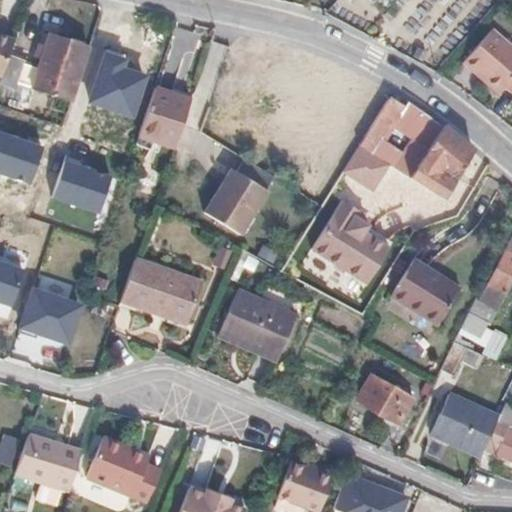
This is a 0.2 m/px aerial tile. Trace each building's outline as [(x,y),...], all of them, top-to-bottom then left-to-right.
[(511,48),(487,29),(460,64),(499,95),(511,79),(511,48)] [(0,74),(13,37),(0,32),(0,74)] [(85,47),(48,34),(36,67),(29,85),(68,99),(85,47)] [(128,58),(104,51),(89,104),(133,118),(147,76),(126,68),(128,58)] [(23,60),(9,55),(0,79),(0,83),(13,88),(16,81),(22,62),(23,60)] [(36,67),(22,62),(16,81),(29,85),(36,67)] [(187,99),(152,87),(136,136),(171,147),(187,99)] [(401,107),(385,96),(355,145),(379,160),(385,151),(374,144),(387,124),(425,148),(439,127),(405,102),(401,107)] [(439,127),(425,148),(405,177),(441,201),(470,152),(440,125),(439,127)] [(41,147),(0,131),(0,172),(29,182),(41,147)] [(379,160),(355,145),(344,162),(339,171),(368,190),(384,164),(379,160)] [(113,176),(66,157),(52,197),(99,214),(113,176)] [(271,175),(241,157),(233,171),(228,168),(224,175),(226,176),(221,185),(218,183),(201,213),(236,235),(263,190),(262,189),(271,175)] [(357,213),(338,201),(307,250),(363,284),(386,248),(360,232),(364,226),(353,219),(356,214),(357,213)] [(367,221),(356,214),(353,219),(364,226),(367,221)] [(511,272),(511,240),(507,238),(484,285),(501,294),(511,272)] [(199,282),(132,258),(118,300),(154,313),(156,308),(186,318),(199,282)] [(458,288),(409,259),(387,296),(437,324),(458,288)] [(21,269),(0,261),(0,301),(9,304),(21,269)] [(501,294),(484,285),(477,299),(494,308),(501,294)] [(294,314),(234,287),(217,329),(276,355),(294,314)] [(85,306),(30,289),(17,327),(73,346),(85,306)] [(494,308),(477,299),(458,337),(470,343),(480,324),(484,327),(494,308)] [(156,308),(154,313),(184,323),(186,318),(156,308)] [(217,329),(215,333),(274,359),(276,355),(217,329)] [(506,339),(492,332),(481,355),(495,361),(506,339)] [(465,351),(449,343),(436,369),(452,377),(465,351)] [(410,398),(369,376),(355,402),(395,425),(410,398)] [(496,418),(445,394),(428,434),(477,458),(483,446),(492,427),(496,418)] [(511,436),(492,427),(483,446),(511,460),(511,436)] [(34,439),(24,436),(11,475),(20,478),(34,439)] [(126,448),(101,437),(84,478),(143,503),(157,472),(143,466),(145,461),(125,452),(126,448)] [(78,453),(34,439),(20,478),(65,493),(78,453)] [(126,448),(125,452),(145,461),(147,457),(126,448)] [(303,467),(287,461),(274,495),(299,504),(316,511),(330,471),(316,465),(314,471),(303,467)] [(316,465),(306,461),(303,467),(314,471),(316,465)] [(397,511),(403,499),(343,476),(331,508),(342,511),(397,511)] [(205,494),(189,487),(179,511),(243,511),(244,511),(227,503),(225,506),(204,497),(205,494)] [(206,490),(205,494),(204,497),(225,506),(227,503),(228,500),(206,490)] [(274,495),(270,506),(273,511),(275,511),(296,511),(299,504),(274,495)]
